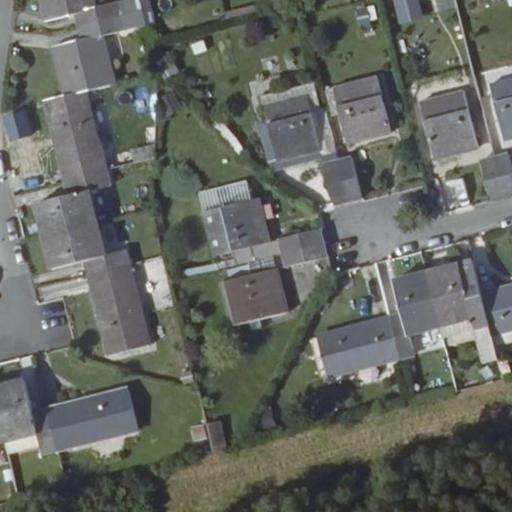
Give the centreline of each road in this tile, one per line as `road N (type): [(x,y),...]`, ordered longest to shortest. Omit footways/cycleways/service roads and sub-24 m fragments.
road 1 (residential): [(511,211),(439,230),(362,233)]
road 2 (residential): [(0,209),(25,325),(0,330)]
